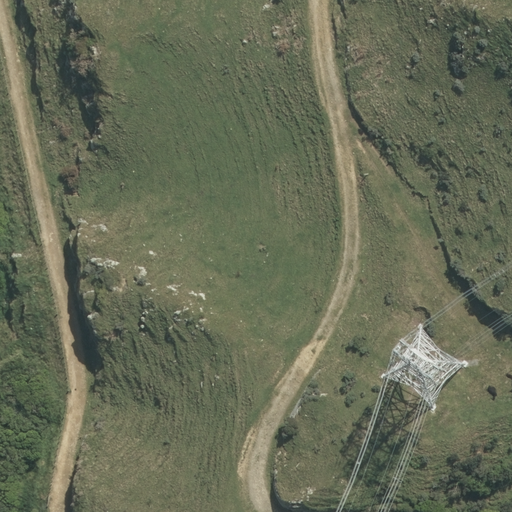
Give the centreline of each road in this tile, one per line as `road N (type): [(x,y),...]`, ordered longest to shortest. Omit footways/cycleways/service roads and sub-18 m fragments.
road 1 (track): [(322,0),(321,53),(346,166),(347,269),(250,452),(270,511)]
road 2 (track): [(53,511),(76,378),(2,0)]
